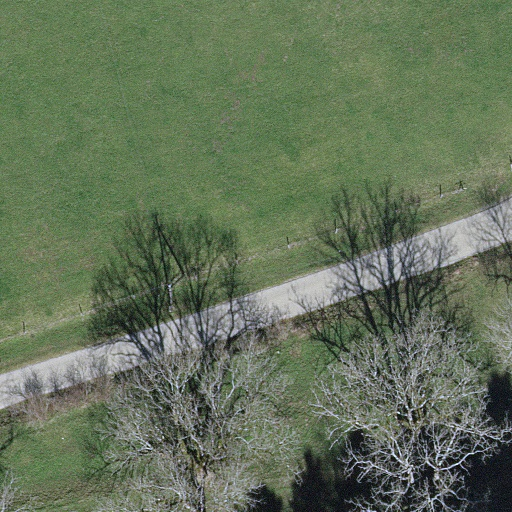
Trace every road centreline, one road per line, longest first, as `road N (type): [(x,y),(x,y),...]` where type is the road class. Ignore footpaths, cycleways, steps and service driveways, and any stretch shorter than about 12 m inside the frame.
road 1 (unclassified): [(511,217),(376,270),(0,392)]
road 2 (track): [(89,511),(346,477),(511,434)]
